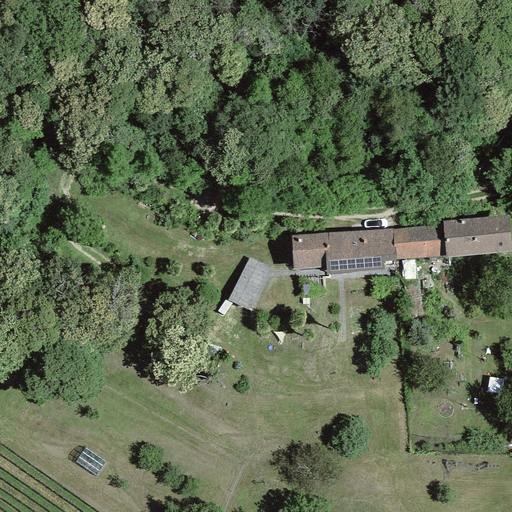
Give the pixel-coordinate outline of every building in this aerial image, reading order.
[(511,251),(509,215),(442,221),(443,226),(446,256),(446,257),(511,251)] [(443,226),(393,229),(393,247),(395,247),(396,259),(446,256),(443,226)] [(393,229),(323,233),(325,267),(326,275),(383,270),(383,261),(396,261),(396,259),(395,247),(393,247),(393,229)] [(323,233),(291,236),(293,269),(325,267),(323,233)] [(268,267),(249,258),(227,300),(246,310),(268,267)]
